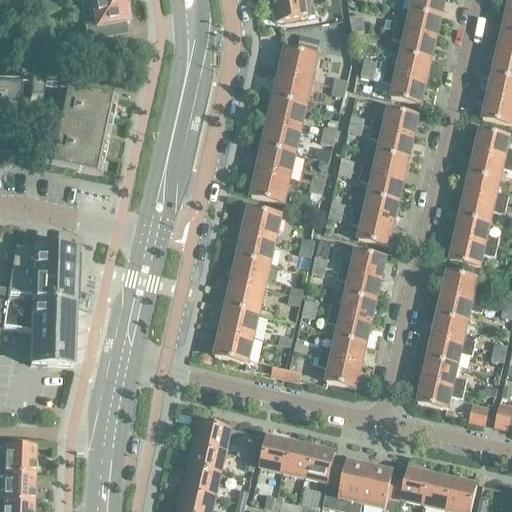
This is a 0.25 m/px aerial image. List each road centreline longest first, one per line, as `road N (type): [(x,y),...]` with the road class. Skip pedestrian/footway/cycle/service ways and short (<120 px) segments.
road 1 (residential): [(476,0),(379,422)]
road 2 (residential): [(163,372),(227,64),(226,0)]
road 3 (residential): [(379,422),(163,372)]
road 4 (tertiary): [(155,239),(192,66),(190,33)]
road 5 (residential): [(155,239),(0,209)]
road 6 (tertiary): [(105,511),(122,363)]
road 7 (residential): [(511,452),(379,422)]
road 8 (tertiary): [(122,363),(155,239)]
